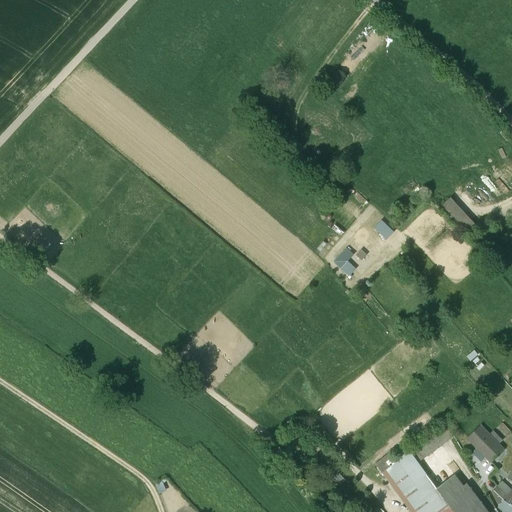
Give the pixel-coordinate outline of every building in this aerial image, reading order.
[(446,195),(436,205),(466,235),(476,225),(446,195)] [(380,219),(372,228),(386,240),(393,231),(380,219)] [(361,260),(366,254),(360,248),(354,254),(361,260)] [(347,261),(342,265),(349,273),(353,269),(347,261)] [(489,435),(481,427),(469,439),(477,448),(476,449),(485,458),(486,457),(490,462),(503,449),(498,445),(511,432),(502,423),(489,435)] [(447,424),(410,452),(418,463),(454,436),(447,424)] [(410,452),(406,448),(388,462),(392,468),(388,471),(417,511),(452,511),(453,511),(441,496),(436,489),(418,463),(410,452)] [(485,458),(476,449),(472,453),(481,462),(485,458)] [(463,487),(454,475),(436,489),(441,496),(453,511),(487,511),(466,484),(463,487)] [(507,497),(496,488),(493,491),(503,501),(504,501),(507,497)] [(511,511),(511,507),(511,506),(504,501),(503,501),(498,508),(503,511),(511,511)]
